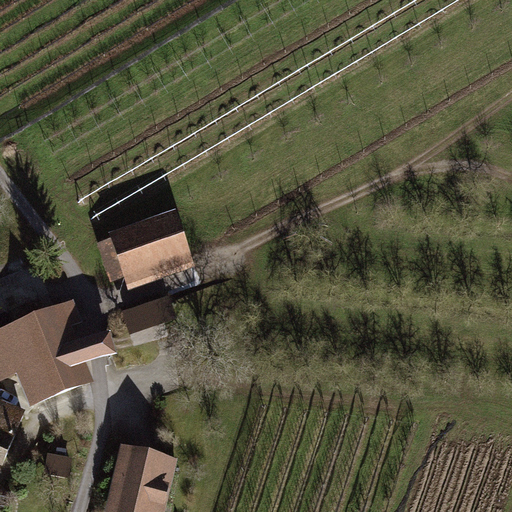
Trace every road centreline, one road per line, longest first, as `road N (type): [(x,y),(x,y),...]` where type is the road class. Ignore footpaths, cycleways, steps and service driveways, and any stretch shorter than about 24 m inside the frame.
road 1 (track): [(509,177),(464,167),(403,171),(194,285),(96,319)]
road 2 (track): [(511,99),(403,171)]
